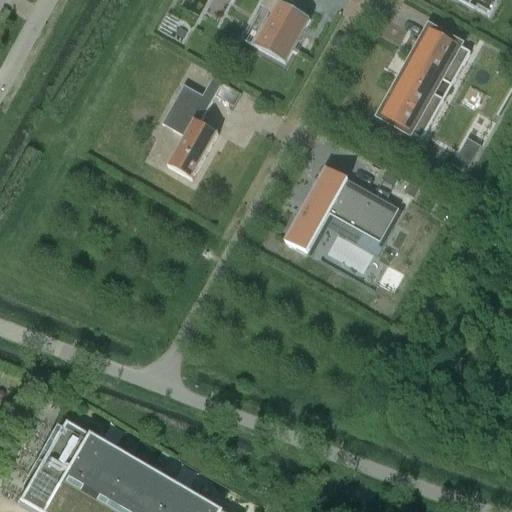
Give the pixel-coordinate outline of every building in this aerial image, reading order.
[(264,0),(261,7),(274,15),(255,49),(285,66),(310,22),(295,13),(302,0),(264,0)] [(431,32),(382,120),(422,142),(444,102),(432,96),(441,82),(452,88),(471,55),(431,32)] [(168,170),(192,184),(219,137),(200,126),(223,87),(212,81),(203,99),(184,88),(162,127),(185,140),(168,170)] [(453,168),(466,175),(473,162),(460,155),(453,168)] [(325,171),(284,244),(308,257),(330,217),(380,245),(399,212),(325,171)] [(399,180),(388,174),(383,183),(394,189),(399,180)] [(418,190),(410,186),(405,194),(413,199),(418,190)] [(213,511),(195,501),(193,503),(62,427),(18,504),(30,511),(213,511)]
